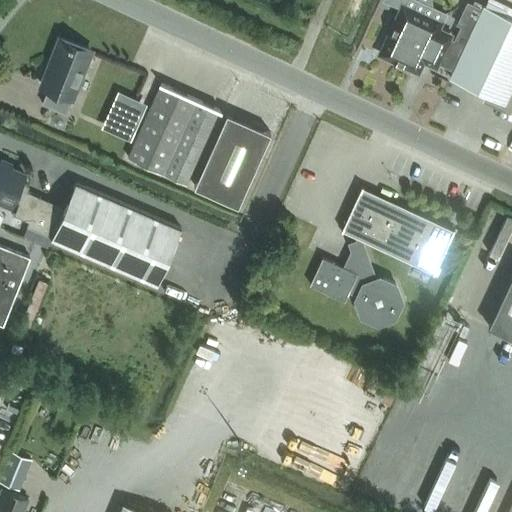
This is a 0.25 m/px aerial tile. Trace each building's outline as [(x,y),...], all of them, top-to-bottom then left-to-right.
[(440,63),(454,69),(484,5),(475,1),(473,4),(468,2),(458,24),(462,26),(455,40),(447,36),(448,36),(439,31),(447,14),(432,7),(431,0),(384,0),(399,7),(377,55),(419,75),(424,63),(437,69),(440,63)] [(487,0),(485,6),(484,5),(454,69),(450,78),(511,106),(511,18),(505,15),(508,8),(489,0),(487,0)] [(43,102),(66,111),(73,95),(74,96),(92,51),(58,38),(40,83),(49,86),(43,102)] [(219,109),(161,83),(128,156),(186,183),(219,109)] [(124,93),(119,103),(132,109),(136,98),(124,93)] [(194,185),(238,205),(271,131),(227,112),(194,185)] [(13,198),(20,201),(21,202),(26,190),(29,184),(21,181),(25,173),(0,162),(0,198),(11,204),(13,198)] [(41,196),(26,190),(21,202),(20,201),(15,214),(29,220),(23,236),(45,246),(47,247),(51,237),(157,283),(181,227),(76,181),(65,206),(41,196)] [(432,272),(433,273),(454,228),(362,185),(341,230),(342,230),(344,225),(359,232),(344,266),(323,256),(310,284),(344,300),(348,291),(357,295),(355,298),(361,315),(378,323),(395,316),(402,300),(396,283),(380,276),(375,277),(363,243),(367,235),(435,267),(432,272)] [(0,322),(2,324),(29,256),(0,244),(0,322)] [(511,274),(488,325),(511,336),(511,274)] [(0,478),(0,479),(19,487),(28,465),(9,457),(0,478)] [(480,466),(460,511),(511,511),(511,481),(510,481),(510,480),(495,473),(495,472),(480,466)] [(22,511),(27,500),(2,489),(0,494),(0,511),(22,511)] [(117,511),(144,511),(122,503),(117,511)]
